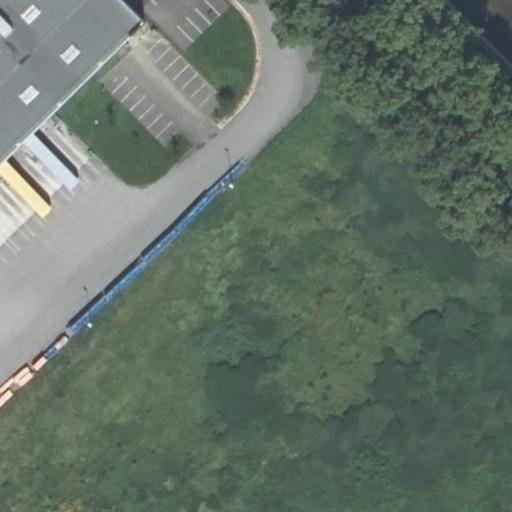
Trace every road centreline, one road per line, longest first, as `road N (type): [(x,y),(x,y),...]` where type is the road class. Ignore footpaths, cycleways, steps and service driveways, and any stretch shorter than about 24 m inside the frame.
road 1 (secondary): [(333,0),(511,184)]
road 2 (unknown): [(226,159),(134,66)]
